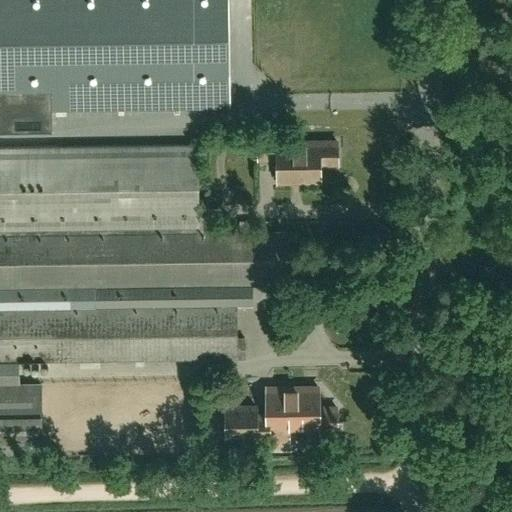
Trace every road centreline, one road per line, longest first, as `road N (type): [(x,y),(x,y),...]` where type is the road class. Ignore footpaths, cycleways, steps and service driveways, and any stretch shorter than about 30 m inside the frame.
road 1 (unclassified): [(415,511),(434,0)]
road 2 (track): [(0,496),(416,484)]
